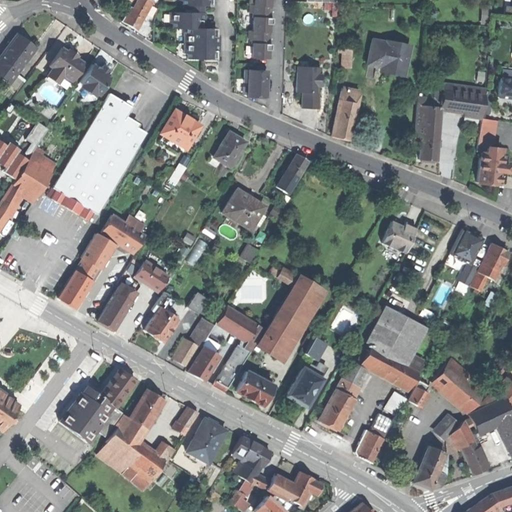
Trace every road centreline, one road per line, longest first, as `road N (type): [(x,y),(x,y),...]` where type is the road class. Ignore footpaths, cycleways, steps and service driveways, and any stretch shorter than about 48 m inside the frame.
road 1 (residential): [(65,1),(223,102),(511,227)]
road 2 (secondary): [(360,483),(0,282)]
